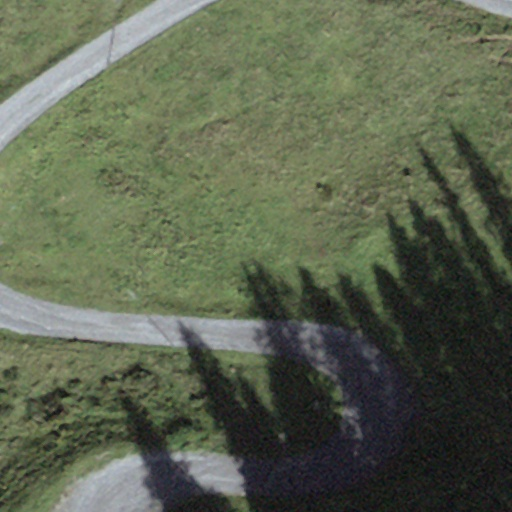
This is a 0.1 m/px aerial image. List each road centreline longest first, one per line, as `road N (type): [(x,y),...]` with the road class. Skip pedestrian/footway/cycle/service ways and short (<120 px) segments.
road 1 (track): [(85,511),(97,482),(207,466),(358,465),(393,399),(335,336),(80,318),(0,304)]
road 2 (track): [(0,134),(135,0)]
